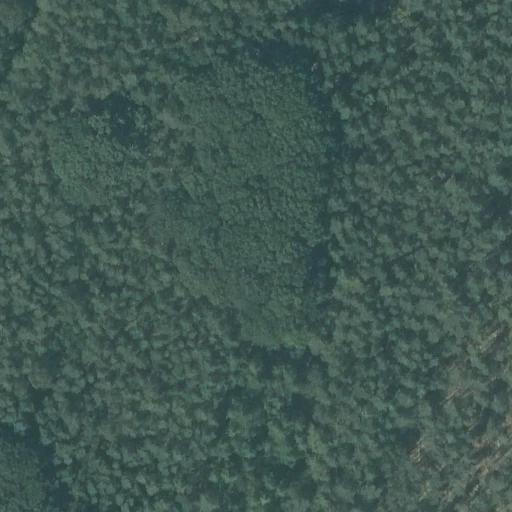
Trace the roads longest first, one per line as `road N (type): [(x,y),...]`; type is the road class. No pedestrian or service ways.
road 1 (track): [(153,0),(7,466),(0,460)]
road 2 (track): [(368,511),(511,94)]
